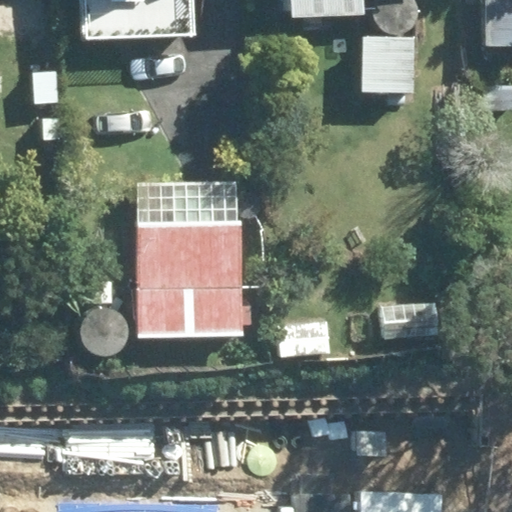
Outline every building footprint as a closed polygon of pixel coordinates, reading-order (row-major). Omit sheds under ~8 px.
[(405,93),(411,0),(361,0),(355,90),(405,93)] [(511,0),(482,0),(482,44),(511,44),(511,0)] [(79,198),(76,299),(115,299),(118,199),(79,198)] [(139,334),(236,335),(237,223),(139,223),(139,334)] [(437,302),(381,304),(383,343),(438,342),(437,302)] [(264,343),(227,344),(227,363),(263,361),(264,343)]
